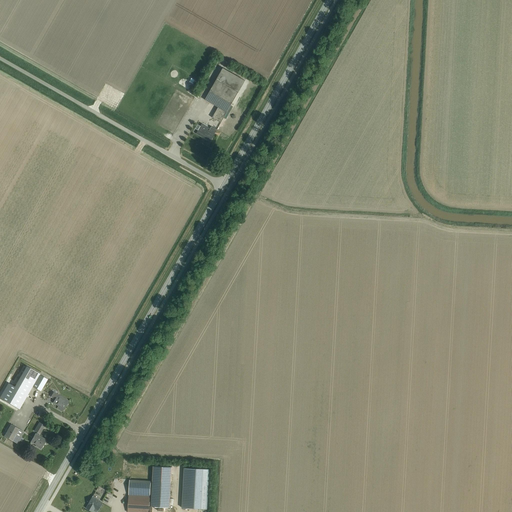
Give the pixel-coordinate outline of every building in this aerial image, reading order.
[(221,123),(245,81),(223,68),(205,100),(218,108),(212,118),(221,123)] [(207,127),(202,124),(196,134),(210,142),(217,130),(211,127),(210,130),(206,128),(207,127)] [(0,397),(0,398),(19,409),(32,386),(39,375),(40,374),(27,366),(15,387),(8,383),(0,397)] [(39,375),(32,386),(41,391),(48,379),(39,375)] [(64,409),(68,401),(58,395),(53,403),(64,409)] [(41,448),(46,440),(38,435),(39,434),(40,434),(44,426),(39,423),(34,431),(37,432),(36,434),(35,434),(31,442),(36,445),(36,446),(40,449),(41,448)] [(18,444),(24,433),(19,429),(10,424),(4,436),(12,441),(18,444)] [(209,469),(184,468),(182,508),(207,509),(209,469)] [(130,480),(129,495),(150,496),(150,481),(130,480)] [(152,481),(151,506),(171,507),(173,482),(152,481)] [(129,495),(127,511),(148,511),(150,496),(129,495)] [(86,508),(93,511),(96,511),(102,503),(96,500),(97,498),(93,496),(88,505),(86,508)]
